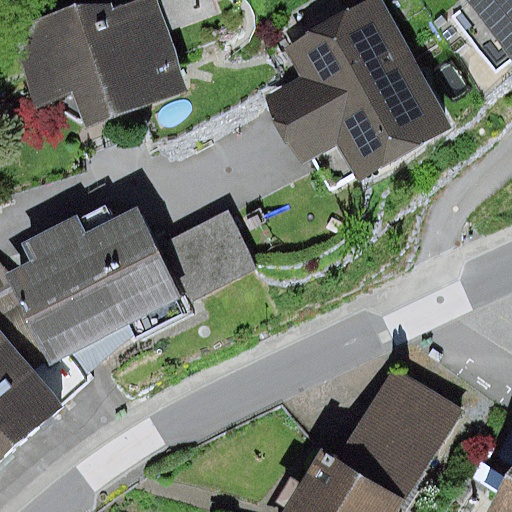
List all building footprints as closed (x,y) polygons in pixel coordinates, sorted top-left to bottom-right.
[(76,5),(11,31),(34,108),(73,94),(85,126),(187,94),(168,34),(218,16),(212,0),(141,0),(113,10),(112,6),(76,5)] [(454,124),(384,0),(365,0),(279,48),(298,81),(267,99),(304,165),(313,160),(332,193),(454,124)] [(511,0),(462,0),(511,63),(511,0)] [(0,198),(89,174),(72,115),(0,134),(0,198)] [(47,264),(29,271),(70,365),(199,310),(154,206),(100,229),(95,216),(37,241),(47,264)] [(14,325),(0,336),(0,464),(77,402),(14,325)] [(397,511),(461,412),(393,369),(336,460),(322,452),(284,511),(397,511)] [(511,511),(511,477),(489,511),(511,511)]
